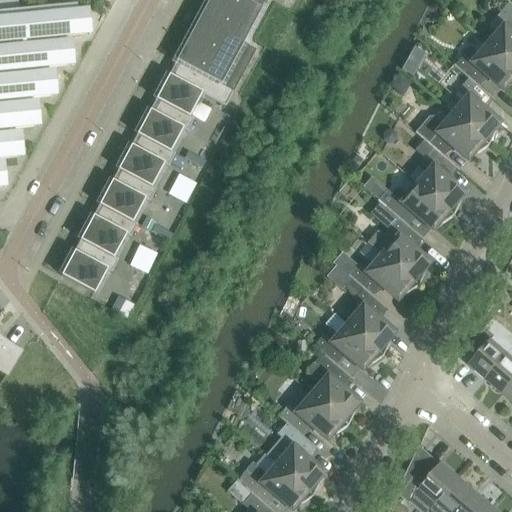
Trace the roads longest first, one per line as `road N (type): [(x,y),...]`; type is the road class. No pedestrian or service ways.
road 1 (residential): [(0,269),(150,0)]
road 2 (residential): [(417,382),(511,191)]
road 3 (residential): [(353,511),(417,382)]
road 4 (residential): [(511,464),(417,382)]
